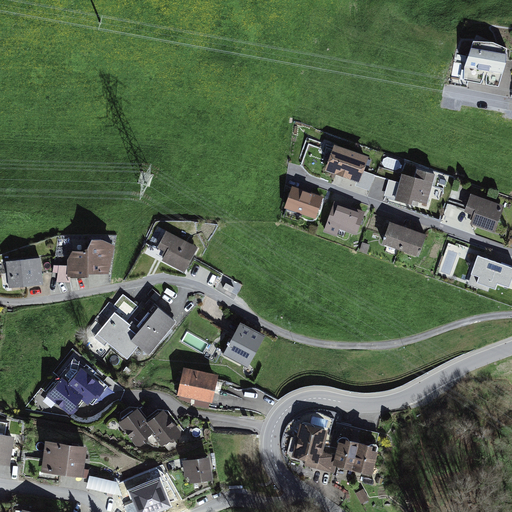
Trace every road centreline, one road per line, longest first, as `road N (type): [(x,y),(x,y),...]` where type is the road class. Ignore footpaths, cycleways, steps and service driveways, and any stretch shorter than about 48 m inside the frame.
road 1 (residential): [(511,315),(401,342),(335,346),(276,331),(200,288),(171,281),(0,301)]
road 2 (unclassified): [(511,349),(388,412),(310,399),(295,404),(280,415),(271,445),(289,480)]
road 3 (residential): [(511,252),(295,175)]
